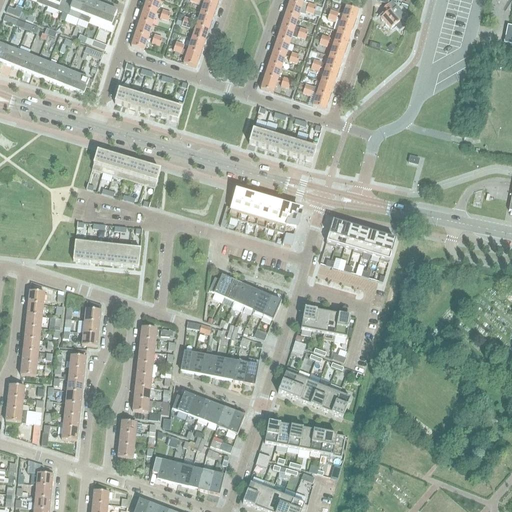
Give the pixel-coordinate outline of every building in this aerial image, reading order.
[(63,14),(68,0),(49,0),(47,8),(63,14)] [(68,0),(63,14),(69,16),(79,20),(86,0),(68,0)] [(89,24),(91,19),(96,4),(86,0),(79,20),(89,24)] [(156,14),(160,2),(154,0),(146,0),(144,10),(156,14)] [(212,19),(217,7),(204,3),(200,15),(212,19)] [(298,20),(302,7),(289,3),(285,16),(298,20)] [(101,23),(107,8),(96,4),(91,19),(101,23)] [(392,9),(388,4),(383,9),(387,13),(380,19),(390,31),(399,23),(398,21),(402,18),(393,8),(392,9)] [(19,19),(21,13),(8,8),(6,14),(19,19)] [(107,8),(101,23),(114,28),(117,20),(114,19),(117,12),(107,8)] [(341,20),(354,25),(358,12),(346,8),(341,20)] [(152,26),(156,14),(144,10),(139,22),(152,26)] [(208,31),(212,19),(200,15),(196,27),(208,31)] [(16,27),(18,22),(5,16),(3,22),(16,27)] [(294,32),(298,20),(285,16),(281,28),(294,32)] [(350,37),(354,25),(341,20),(337,33),(350,37)] [(148,39),(152,26),(139,22),(135,35),(148,39)] [(204,44),(208,31),(196,27),(192,39),(204,44)] [(289,44),(294,32),(281,28),(277,40),(289,44)] [(48,37),(54,39),(57,34),(50,31),(48,37)] [(346,49),(350,37),(337,33),(333,45),(346,49)] [(144,52),(148,39),(135,35),(131,47),(144,52)] [(200,56),(204,44),(192,39),(187,52),(200,56)] [(285,57),(289,44),(277,40),(273,53),(285,57)] [(104,52),(106,47),(93,41),(91,47),(104,52)] [(0,62),(2,64),(8,49),(0,45),(0,62)] [(342,62),(346,49),(333,45),(329,57),(342,62)] [(13,68),(18,53),(8,49),(2,64),(13,68)] [(90,50),(88,56),(101,61),(103,55),(90,50)] [(196,69),(200,56),(187,52),(183,65),(196,69)] [(23,72),(28,57),(18,53),(13,68),(23,72)] [(281,69),(285,57),(273,53),(269,65),(281,69)] [(33,76),(38,61),(28,57),(23,72),(33,76)] [(337,74),(342,62),(329,57),(325,70),(337,74)] [(43,80),(49,65),(38,61),(33,76),(43,80)] [(53,83),(59,69),(49,65),(43,80),(53,83)] [(277,81),(281,69),(269,65),(265,77),(277,81)] [(63,87),(69,73),(59,69),(53,83),(63,87)] [(333,86),(337,74),(325,70),(321,82),(333,86)] [(73,91),(79,77),(69,73),(63,87),(73,91)] [(79,77),(73,91),(83,95),(86,88),(90,90),(93,82),(79,77)] [(273,94),(277,81),(265,77),(260,90),(273,94)] [(329,99),(333,86),(321,82),(317,94),(329,99)] [(115,105),(125,108),(131,90),(120,86),(115,105)] [(128,109),(136,111),(141,93),(131,90),(125,108),(128,109)] [(136,111),(146,114),(151,96),(141,93),(136,111)] [(325,111),(329,99),(317,94),(312,107),(325,111)] [(146,114),(156,117),(162,99),(151,96),(146,114)] [(156,117),(167,120),(172,102),(162,99),(156,117)] [(177,123),(183,105),(172,102),(167,120),(177,123)] [(259,148),(265,130),(254,126),(249,145),(259,148)] [(270,151),(275,133),(265,130),(259,148),(270,151)] [(280,154),(286,136),(275,133),(270,151),(280,154)] [(291,157),(296,139),(286,136),(280,154),(291,157)] [(301,160),(306,142),(296,139),(291,157),(297,159),(301,160)] [(301,160),(312,163),(317,145),(306,142),(301,160)] [(92,171),(102,175),(108,156),(97,153),(92,171)] [(102,175),(113,178),(118,159),(108,156),(102,175)] [(418,166),(419,159),(410,157),(409,163),(418,166)] [(113,178),(123,181),(129,162),(118,159),(113,178)] [(123,181),(133,184),(139,165),(129,162),(123,181)] [(133,184),(144,187),(149,168),(139,165),(133,184)] [(155,190),(160,172),(149,168),(144,187),(155,190)] [(237,222),(245,197),(235,194),(231,209),(229,216),(228,219),(237,222)] [(247,225),(254,200),(245,197),(237,222),(247,225)] [(256,227),(263,202),(254,200),(247,225),(256,227)] [(265,230),(273,205),(263,202),(256,227),(265,230)] [(274,233),(282,208),(273,205),(265,230),(274,233)] [(284,235),(291,211),(282,208),(274,233),(284,235)] [(285,236),(293,238),(301,213),(291,211),(284,235),(285,236)] [(335,248),(336,246),(335,246),(341,226),(332,223),(325,246),(335,248)] [(344,249),(350,228),(341,226),(335,246),(336,246),(344,249)] [(353,251),(359,231),(350,228),(344,249),(353,251)] [(362,254),(368,233),(359,231),(353,251),(352,254),(362,256),(362,254)] [(371,257),(377,236),(368,233),(362,254),(371,257)] [(290,248),(293,238),(285,236),(282,246),(290,248)] [(380,259),(386,239),(377,236),(371,257),(380,259)] [(388,264),(395,241),(386,239),(380,259),(379,261),(388,264)] [(73,262),(84,263),(86,244),(75,243),(73,262)] [(84,263),(95,264),(97,245),(86,244),(84,263)] [(95,264),(105,266),(108,246),(97,245),(95,264)] [(105,266),(116,267),(118,248),(108,246),(105,266)] [(116,267),(127,268),(129,249),(118,248),(116,267)] [(127,268),(138,269),(140,250),(129,249),(127,268)] [(224,299),(232,282),(222,277),(220,282),(215,279),(209,292),(224,299)] [(234,304),(242,286),(232,282),(224,299),(234,304)] [(242,313),(244,308),(251,290),(242,286),(234,304),(232,308),(242,313)] [(261,295),(261,294),(251,290),(244,308),(253,312),(261,295)] [(29,305),(44,306),(45,294),(30,292),(29,305)] [(263,317),(271,298),(261,294),(261,295),(253,312),(252,313),(263,317)] [(271,298),(263,317),(273,322),(281,303),(271,298)] [(42,318),(44,306),(29,305),(27,317),(42,318)] [(312,333),(316,312),(304,310),(301,331),(312,333)] [(85,322),(100,324),(101,312),(86,311),(85,322)] [(323,335),(327,314),(316,312),(312,333),(323,335)] [(335,337),(339,316),(327,314),(323,335),(335,337)] [(339,316),(335,337),(346,339),(350,318),(339,316)] [(41,330),(42,318),(27,317),(26,328),(41,330)] [(98,336),(100,324),(85,322),(83,335),(98,336)] [(200,332),(201,326),(187,323),(186,329),(200,332)] [(40,342),(41,330),(26,328),(25,340),(40,342)] [(141,341),(156,342),(157,330),(142,328),(141,341)] [(253,339),(264,342),(267,336),(257,331),(253,339)] [(97,348),(98,336),(83,335),(82,347),(97,348)] [(246,349),(248,341),(242,339),(240,347),(246,349)] [(39,354),(40,342),(25,340),(24,352),(39,354)] [(155,354),(156,342),(141,341),(140,353),(155,354)] [(293,348),(304,351),(306,346),(295,342),(293,348)] [(302,357),(304,351),(293,348),(291,354),(302,357)] [(38,366),(39,354),(24,352),(23,364),(38,366)] [(153,366),(155,354),(140,353),(138,364),(153,366)] [(192,374),(195,356),(184,353),(181,372),(192,374)] [(343,365),(345,359),(334,355),(332,361),(343,365)] [(202,376),(206,357),(195,356),(192,374),(202,376)] [(70,369),(85,371),(86,358),(71,357),(70,369)] [(212,378),(216,359),(206,357),(202,376),(212,378)] [(223,380),(226,361),(216,359),(212,378),(223,380)] [(254,387),(259,362),(248,360),(247,364),(243,385),(254,387)] [(233,382),(237,363),(226,361),(223,380),(233,382)] [(243,385),(247,364),(237,363),(233,382),(233,383),(243,385)] [(36,378),(38,366),(23,364),(21,377),(36,378)] [(152,378),(153,366),(138,364),(137,376),(152,378)] [(83,383),(85,371),(70,369),(69,381),(83,383)] [(289,398),(296,378),(285,374),(278,394),(289,398)] [(151,390),(152,378),(137,376),(136,388),(151,390)] [(299,402),(307,383),(296,378),(289,398),(299,402)] [(82,395),(83,383),(69,381),(67,393),(82,395)] [(310,407),(318,387),(307,383),(299,402),(310,407)] [(9,399),(24,400),(25,388),(10,386),(9,399)] [(321,411),(328,391),(318,387),(310,407),(321,411)] [(149,402),(151,390),(136,388),(134,400),(149,402)] [(331,415),(339,395),(328,391),(321,411),(331,415)] [(81,406),(82,395),(67,393),(66,405),(81,406)] [(188,416),(195,398),(184,394),(183,399),(177,396),(172,410),(188,416)] [(339,395),(331,415),(342,419),(350,399),(339,395)] [(198,420),(205,402),(195,398),(188,416),(198,420)] [(22,412),(24,400),(9,399),(7,410),(22,412)] [(148,414),(149,402),(134,400),(133,412),(148,414)] [(207,424),(214,406),(205,402),(198,420),(207,424)] [(79,418),(81,406),(66,405),(65,417),(79,418)] [(224,410),(214,406),(207,424),(217,428),(224,410)] [(227,432),(235,413),(225,409),(224,410),(217,428),(217,429),(227,432)] [(21,424),(22,412),(7,410),(6,423),(21,424)] [(235,413),(227,432),(237,436),(245,417),(235,413)] [(78,430),(79,418),(65,417),(63,429),(78,430)] [(171,421),(164,420),(163,430),(171,431),(171,421)] [(121,435),(136,436),(137,424),(122,423),(121,435)] [(276,447),(280,426),(268,424),(264,444),(276,447)] [(287,449),(291,428),(280,426),(276,447),(287,449)] [(298,451),(302,430),(291,428),(287,449),(298,451)] [(77,442),(78,430),(63,429),(62,441),(77,442)] [(310,453),(314,432),(302,430),(298,451),(310,453)] [(321,455),(325,434),(314,432),(310,453),(321,455)] [(42,434),(41,447),(48,448),(49,435),(44,434),(42,434)] [(341,459),(345,438),(325,434),(321,455),(341,459)] [(134,448),(136,436),(121,435),(119,447),(134,448)] [(230,455),(232,451),(233,448),(223,444),(220,451),(230,455)] [(133,461),(134,448),(119,447),(118,459),(133,461)] [(257,460),(268,464),(270,458),(259,455),(257,460)] [(168,483),(172,464),(156,460),(152,474),(158,476),(157,480),(168,483)] [(267,470),(268,464),(257,460),(255,466),(267,470)] [(45,467),(28,462),(28,473),(44,475),(45,467)] [(178,486),(182,467),(172,464),(168,483),(178,486)] [(188,488),(193,470),(182,467),(178,486),(188,488)] [(203,472),(193,470),(188,488),(198,491),(203,472)] [(209,494),(214,474),(203,471),(203,472),(198,491),(198,492),(209,494)] [(214,474),(209,494),(219,497),(224,477),(214,474)] [(37,487),(52,489),(53,477),(38,475),(37,487)] [(312,485),(314,479),(303,475),(301,481),(312,485)] [(254,508),(261,489),(250,484),(243,504),(254,508)] [(50,501),(52,489),(37,487),(36,499),(50,501)] [(262,511),(264,511),(272,493),(261,489),(254,508),(262,511)] [(93,505),(108,507),(109,494),(94,493),(93,505)] [(276,511),(283,497),(272,493),(264,511),(276,511)] [(288,511),(293,501),(283,497),(276,511),(288,511)] [(44,511),(49,511),(50,501),(36,499),(34,511),(44,511)] [(146,511),(150,505),(139,501),(135,511),(146,511)] [(293,501),(288,511),(301,511),(304,505),(293,501)]
